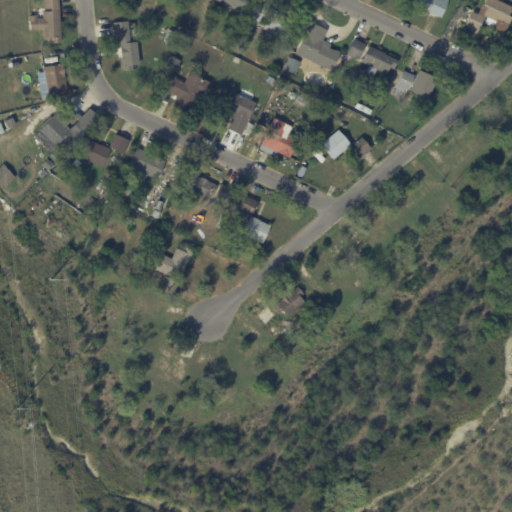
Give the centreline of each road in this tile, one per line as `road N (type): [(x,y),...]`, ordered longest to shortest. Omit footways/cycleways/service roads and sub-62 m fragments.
road 1 (residential): [(178,344),(511,52)]
road 2 (residential): [(72,0),(83,89),(110,123),(317,221)]
road 3 (residential): [(292,0),(469,84)]
